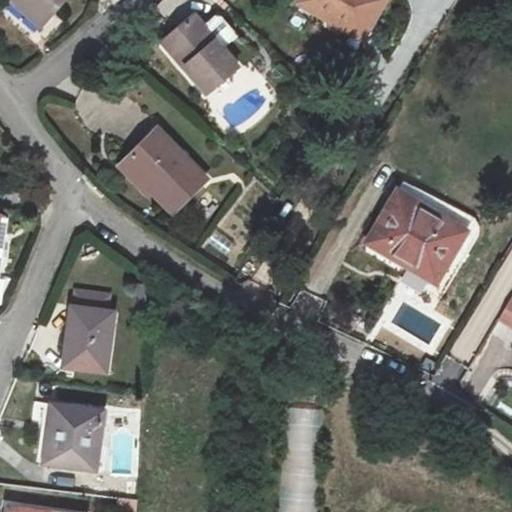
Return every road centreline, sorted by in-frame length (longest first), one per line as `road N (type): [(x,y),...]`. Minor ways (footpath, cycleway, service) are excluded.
road 1 (residential): [(69,188),(156,256),(437,399)]
road 2 (residential): [(1,350),(69,188)]
road 3 (residential): [(134,0),(3,104)]
